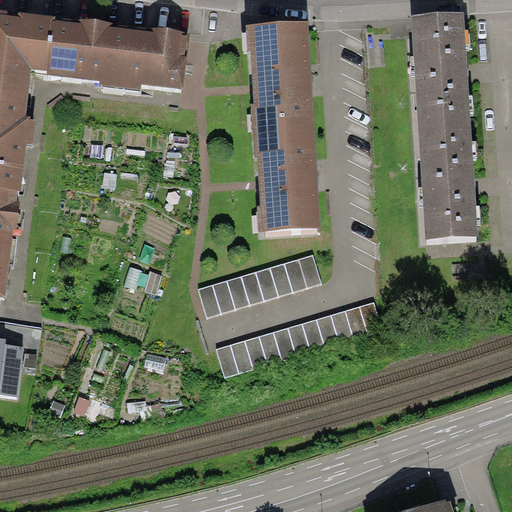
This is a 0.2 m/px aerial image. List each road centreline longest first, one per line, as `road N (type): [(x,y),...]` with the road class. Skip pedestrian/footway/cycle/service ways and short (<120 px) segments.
road 1 (tertiary): [(213,511),(511,408)]
road 2 (residential): [(423,0),(253,0)]
